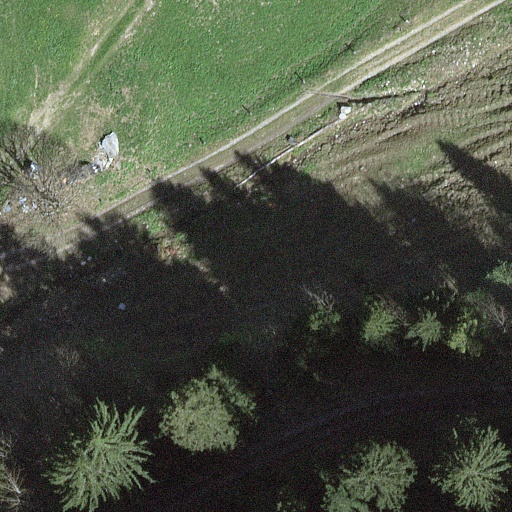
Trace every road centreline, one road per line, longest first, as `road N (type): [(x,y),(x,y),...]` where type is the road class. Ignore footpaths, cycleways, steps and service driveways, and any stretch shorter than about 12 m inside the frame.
road 1 (track): [(495,0),(91,232),(0,262)]
road 2 (track): [(146,511),(378,397),(511,390)]
road 3 (track): [(0,202),(125,0)]
